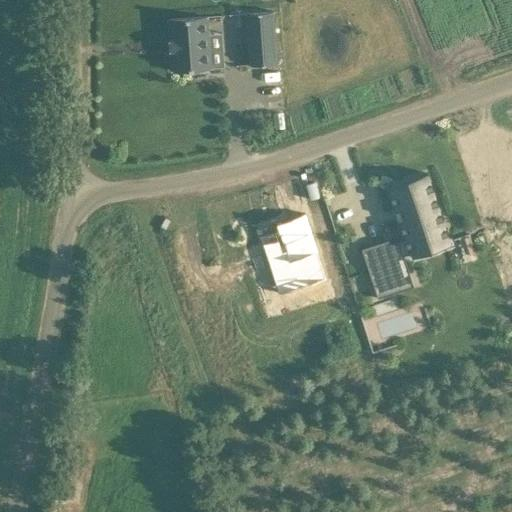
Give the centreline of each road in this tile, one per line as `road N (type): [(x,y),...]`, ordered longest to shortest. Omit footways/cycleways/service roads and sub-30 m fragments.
road 1 (unclassified): [(73,197),(236,177),(511,82)]
road 2 (residential): [(16,511),(73,197)]
road 3 (residential): [(73,197),(75,0)]
